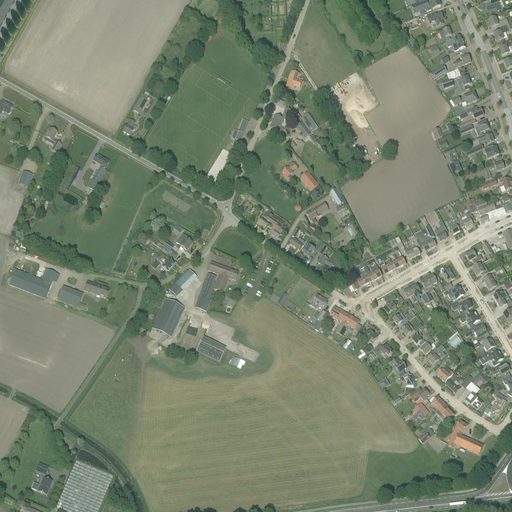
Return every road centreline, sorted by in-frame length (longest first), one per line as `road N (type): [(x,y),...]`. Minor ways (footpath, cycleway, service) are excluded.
road 1 (unclassified): [(224,210),(0,80)]
road 2 (unclassified): [(224,210),(306,0)]
road 3 (residential): [(500,428),(487,428),(443,395),(362,303)]
road 4 (unclassified): [(95,276),(142,286),(171,278),(205,250),(229,215)]
road 5 (secondary): [(511,136),(458,0)]
road 6 (residential): [(511,354),(453,247)]
